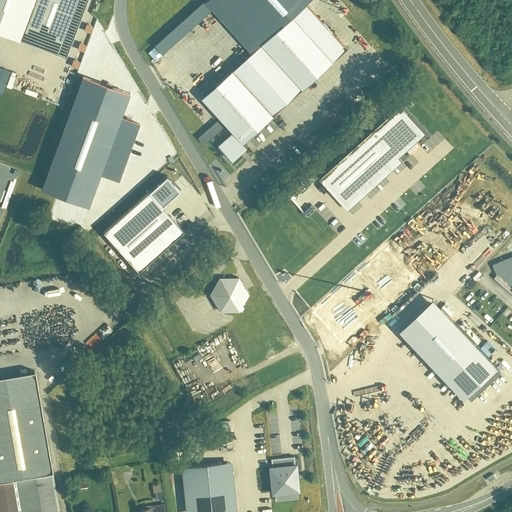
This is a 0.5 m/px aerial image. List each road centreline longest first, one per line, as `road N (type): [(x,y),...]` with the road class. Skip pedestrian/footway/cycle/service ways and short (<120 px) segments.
road 1 (residential): [(324,424),(307,346),(128,40),(121,0)]
road 2 (primary): [(410,0),(511,124)]
